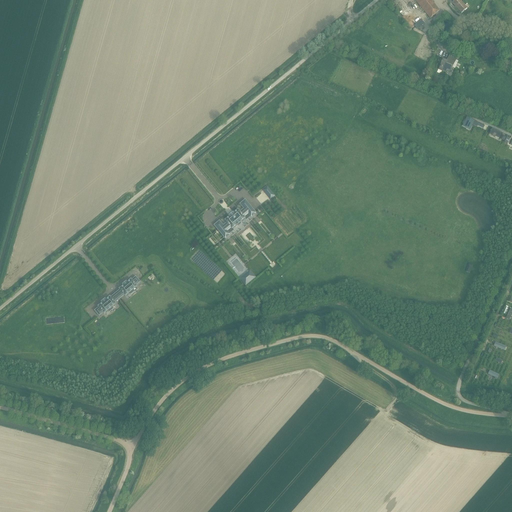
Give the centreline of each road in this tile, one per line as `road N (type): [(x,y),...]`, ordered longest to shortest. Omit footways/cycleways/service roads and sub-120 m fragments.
road 1 (unclassified): [(0,307),(377,0)]
road 2 (unclassified): [(128,448),(184,379),(302,337),(330,338),(458,409),(511,416)]
road 3 (track): [(472,116),(319,46)]
road 4 (unclassified): [(128,448),(0,407)]
